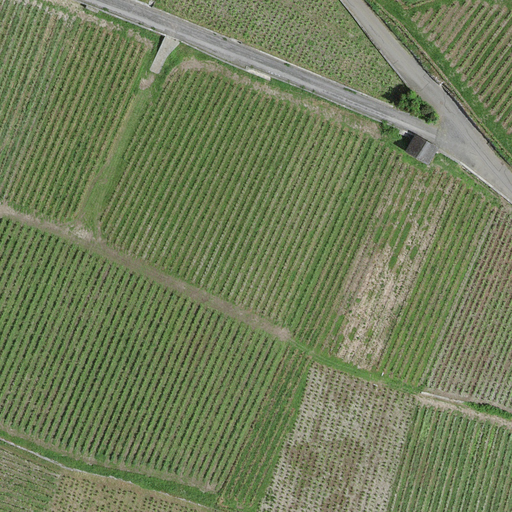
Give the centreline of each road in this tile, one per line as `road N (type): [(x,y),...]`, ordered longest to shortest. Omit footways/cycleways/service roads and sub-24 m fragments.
road 1 (track): [(466,136),(436,135),(104,0)]
road 2 (unclassified): [(353,0),(511,186)]
